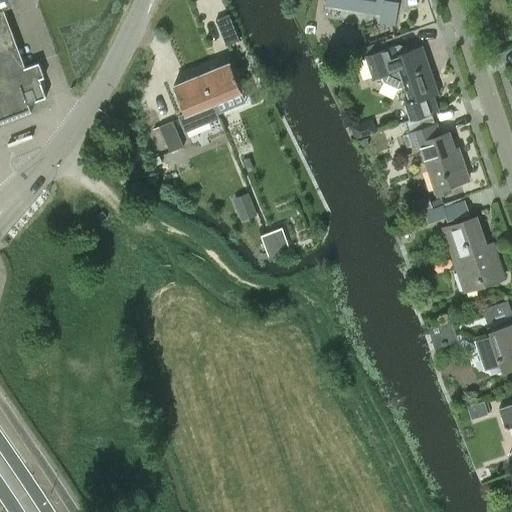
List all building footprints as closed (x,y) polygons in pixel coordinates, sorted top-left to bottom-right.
[(0,0),(0,124),(31,113),(28,104),(34,102),(46,97),(40,79),(43,78),(37,63),(16,71),(0,28),(0,6),(11,3),(9,0),(0,0)] [(398,0),(327,0),(327,5),(381,14),(379,23),(395,26),(398,0)] [(225,45),(239,39),(228,14),(214,19),(225,45)] [(367,55),(366,55),(373,78),(382,75),(384,81),(398,88),(405,86),(410,102),(405,103),(411,119),(439,109),(434,95),(439,93),(423,47),(405,53),(394,46),(392,47),(387,48),(367,55)] [(229,61),(201,72),(213,103),(242,91),(229,61)] [(201,72),(174,84),(185,112),(178,115),(184,131),(210,121),(209,117),(218,114),(213,103),(201,72)] [(170,151),(183,146),(173,120),(159,125),(170,151)] [(372,120),(351,127),(355,139),(376,131),(372,120)] [(436,126),(411,135),(415,145),(420,143),(436,191),(438,196),(453,191),(451,186),(469,180),(462,160),(459,161),(455,151),(449,134),(440,137),(436,126)] [(250,195),(239,200),(247,218),(257,213),(250,195)] [(441,206),(422,212),(426,224),(445,218),(441,206)] [(101,221),(108,216),(103,211),(97,215),(101,221)] [(474,218),(444,228),(459,271),(454,272),(460,289),(464,288),(465,291),(504,278),(493,243),(483,246),(474,218)] [(282,226),(260,235),(268,256),(290,247),(282,226)] [(511,314),(511,311),(508,300),(482,310),(487,323),(511,314)] [(458,341),(451,319),(428,326),(435,349),(458,341)] [(502,372),(511,368),(511,322),(488,330),(490,335),(476,339),(486,369),(500,364),(502,372)] [(511,402),(499,407),(506,425),(506,426),(511,424),(511,402)]
